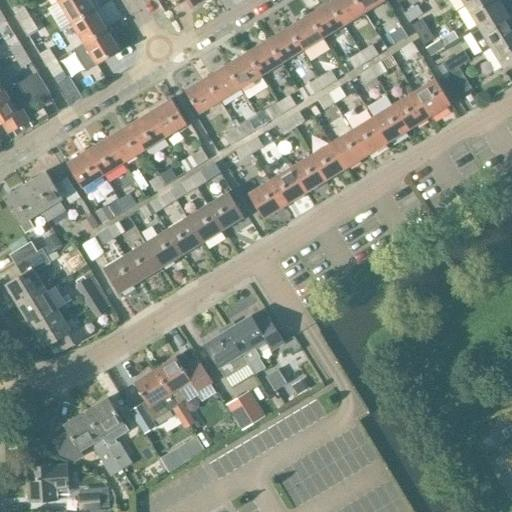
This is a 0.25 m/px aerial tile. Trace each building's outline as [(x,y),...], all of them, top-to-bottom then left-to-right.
[(63,0),(60,2),(72,23),(94,9),(89,0),(63,0)] [(207,0),(186,0),(192,10),(207,0)] [(356,0),(333,0),(330,2),(344,25),(364,13),(356,0)] [(385,0),(356,0),(364,13),(385,0)] [(473,0),(464,6),(477,27),(492,17),(504,10),(497,0),(473,0)] [(330,2),(309,15),(323,38),(344,25),(330,2)] [(417,5),(405,13),(406,14),(410,21),(422,13),(417,5)] [(14,13),(22,25),(32,19),(24,7),(14,13)] [(72,23),(84,43),(107,30),(94,9),(72,23)] [(482,52),(490,47),(511,33),(511,24),(504,10),(492,17),(477,27),(469,31),(482,52)] [(309,15),(288,27),(302,51),(323,38),(309,15)] [(32,19),(22,25),(28,35),(36,30),(37,29),(32,19)] [(412,25),(418,35),(428,29),(422,19),(412,25)] [(288,27),(268,40),(282,63),(302,51),(288,27)] [(402,27),(390,34),(395,44),(407,36),(402,27)] [(428,29),(418,35),(424,45),(434,39),(428,29)] [(107,30),(84,43),(97,64),(120,51),(107,30)] [(511,33),(490,47),(503,69),(511,63),(511,33)] [(268,40),(247,53),(261,76),(282,63),(268,40)] [(427,49),(432,57),(446,49),(441,40),(427,49)] [(412,43),(401,49),(407,59),(418,52),(412,42),(412,43)] [(10,48),(16,59),(25,53),(19,43),(10,48)] [(372,45),(360,52),(366,62),(378,54),(372,45)] [(47,49),(40,54),(47,66),(56,61),(49,48),(47,49)] [(366,62),(360,52),(348,59),(354,69),(366,62)] [(25,53),(16,59),(22,69),(31,63),(25,53)] [(247,53),(226,65),(240,89),(261,76),(247,53)] [(443,65),(448,73),(459,67),(453,57),(442,63),(443,65)] [(56,61),(47,66),(54,77),(63,72),(56,61)] [(381,62),(370,68),(376,78),(387,71),(381,62)] [(226,65),(206,78),(220,101),(240,89),(226,65)] [(459,67),(448,73),(461,95),(472,89),(459,67)] [(376,78),(370,68),(359,75),(365,85),(376,78)] [(330,70),(319,77),(324,87),(336,80),(330,70)] [(5,92),(0,95),(0,124),(3,123),(8,133),(13,131),(29,121),(22,109),(17,112),(10,100),(23,92),(26,97),(38,101),(50,93),(37,72),(18,84),(5,92)] [(319,77),(308,84),(314,93),(324,87),(319,77)] [(220,101),(206,78),(185,91),(199,114),(220,101)] [(434,79),(413,92),(428,117),(449,104),(434,79)] [(76,87),(64,94),(66,97),(72,106),(83,99),(76,87)] [(340,87),(329,93),(335,103),(346,96),(340,87)] [(413,92),(392,104),(408,129),(428,117),(413,92)] [(335,103),(329,93),(318,100),(324,110),(335,103)] [(290,95),(277,103),(283,112),(295,105),(290,95)] [(171,99),(150,112),(165,136),(186,124),(171,99)] [(277,103),(267,109),(273,118),(283,112),(277,103)] [(392,104),(372,117),(387,142),(408,129),(392,104)] [(315,106),(310,108),(314,114),(318,112),(315,106)] [(150,112),(129,125),(144,149),(165,136),(150,112)] [(299,112),(288,119),(294,129),(305,121),(299,112)] [(372,117),(351,130),(366,155),(387,142),(372,117)] [(294,129),(288,119),(277,125),(284,135),(294,129)] [(247,121),(236,128),(242,137),(253,130),(247,121)] [(129,125),(108,138),(123,162),(144,149),(129,125)] [(242,137),(236,128),(224,135),(230,145),(242,137)] [(351,130),(330,142),(346,167),(366,155),(351,130)] [(258,137),(246,144),(252,154),(263,147),(258,137)] [(108,138),(88,151),(102,175),(123,162),(108,138)] [(330,142),(310,155),(325,180),(346,167),(330,142)] [(252,154),(246,144),(236,151),(242,161),(252,154)] [(180,162),(186,172),(208,159),(202,149),(180,162)] [(102,175),(88,151),(67,163),(66,163),(81,188),(102,175)] [(310,155),(289,168),(304,193),(325,180),(310,155)] [(170,168),(160,175),(166,185),(176,178),(170,168)] [(289,168),(268,181),(284,205),(304,193),(289,168)] [(138,170),(131,174),(141,190),(148,186),(138,170)] [(201,171),(191,177),(197,188),(207,181),(201,171)] [(46,172),(25,185),(41,211),(48,222),(65,211),(59,200),(62,198),(46,172)] [(166,185),(160,175),(149,181),(155,191),(166,185)] [(197,188),(191,177),(179,185),(186,195),(197,188)] [(67,179),(57,186),(70,206),(80,200),(67,179)] [(284,205),(268,181),(248,193),(263,218),(284,205)] [(41,211),(25,185),(4,198),(20,224),(25,233),(34,227),(28,219),(41,211)] [(212,201),(207,205),(222,230),(228,227),(243,217),(240,211),(228,192),(212,201)] [(124,210),(136,203),(130,193),(118,201),(124,210)] [(160,196),(150,203),(156,213),(166,206),(160,196)] [(114,216),(124,210),(118,201),(108,207),(114,216)] [(139,210),(145,219),(155,213),(150,203),(139,210)] [(94,213),(101,224),(114,216),(108,207),(107,205),(94,213)] [(197,211),(187,217),(202,242),(212,236),(222,230),(207,205),(197,211)] [(81,222),(87,232),(98,226),(92,216),(81,222)] [(166,230),(165,230),(180,255),(202,242),(187,217),(181,220),(166,230)] [(124,230),(120,222),(108,229),(113,237),(124,230)] [(97,236),(102,244),(113,237),(108,229),(97,236)] [(165,230),(144,243),(159,268),(180,255),(165,230)] [(54,233),(43,240),(47,247),(51,253),(62,246),(54,233)] [(31,243),(10,255),(16,265),(38,252),(31,243)] [(135,249),(123,256),(137,281),(150,274),(159,268),(144,243),(135,249)] [(6,285),(18,305),(46,289),(35,272),(50,263),(43,249),(38,252),(16,265),(22,275),(6,285)] [(137,281),(123,256),(119,258),(104,267),(119,293),(137,281)] [(76,286),(83,296),(83,295),(93,290),(87,279),(76,286)] [(18,305),(31,326),(58,310),(46,289),(18,305)] [(83,295),(83,296),(96,317),(106,311),(93,290),(83,295)] [(58,310),(31,326),(44,348),(55,341),(61,352),(88,336),(77,317),(67,323),(66,323),(58,310)] [(258,326),(251,315),(228,330),(254,374),(265,368),(258,357),(260,356),(256,350),(266,343),(271,351),(285,342),(270,318),(258,326)] [(228,330),(205,344),(219,367),(225,378),(228,330)] [(172,407),(179,419),(184,415),(182,413),(186,410),(181,401),(186,398),(180,388),(190,382),(197,392),(213,382),(198,359),(183,368),(176,357),(156,370),(176,403),(172,406),(172,407)] [(169,410),(172,407),(172,406),(176,403),(156,370),(135,383),(149,407),(162,399),(169,410)] [(304,378),(291,385),(297,396),(310,389),(304,378)] [(249,391),(227,404),(242,430),(265,417),(261,411),(249,391)] [(109,397),(87,411),(102,437),(124,423),(109,397)] [(184,415),(179,419),(186,429),(194,423),(186,410),(182,413),(184,415)] [(58,438),(53,441),(60,454),(75,461),(76,460),(85,455),(82,449),(92,443),(98,453),(106,465),(116,459),(108,447),(102,437),(87,411),(65,425),(69,431),(58,438)] [(17,429),(25,441),(47,427),(39,415),(17,429)] [(116,459),(106,465),(112,475),(122,469),(132,463),(119,440),(108,447),(116,459)] [(170,453),(161,458),(169,472),(178,467),(170,453)] [(68,487),(66,464),(27,467),(30,501),(57,499),(57,488),(68,487)] [(93,494),(79,495),(80,509),(108,508),(107,488),(93,489),(93,494)]
